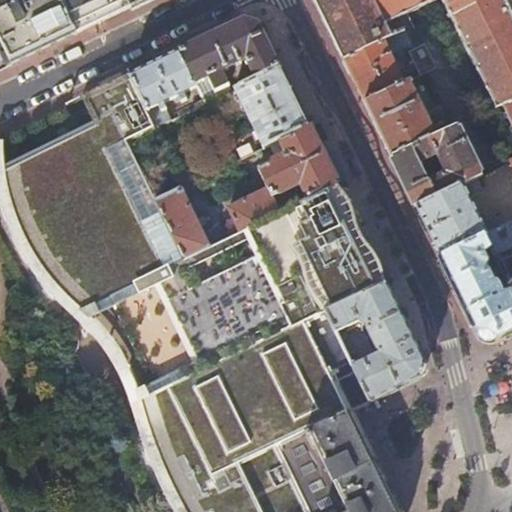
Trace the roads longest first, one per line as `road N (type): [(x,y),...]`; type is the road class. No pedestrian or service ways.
road 1 (residential): [(476,511),(477,462),(450,352),(279,0)]
road 2 (residential): [(223,0),(0,103)]
